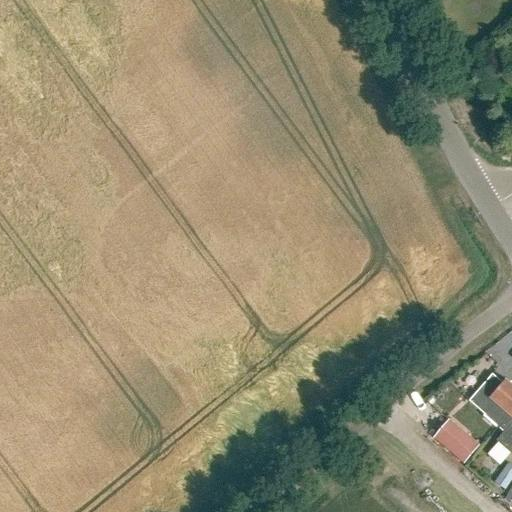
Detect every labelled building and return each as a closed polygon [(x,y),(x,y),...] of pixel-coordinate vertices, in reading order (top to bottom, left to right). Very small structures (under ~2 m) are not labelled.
[(511,332),(500,342),(511,356),(511,332)] [(503,385),(492,376),(469,403),(497,427),(498,426),(496,424),(505,414),(508,416),(511,411),(511,386),(506,381),(503,385)] [(505,414),(496,424),(498,426),(497,427),(503,432),(495,441),(511,455),(511,453),(511,411),(508,416),(505,414)] [(481,449),(451,424),(436,442),(466,467),(481,449)] [(511,466),(507,463),(493,482),(504,490),(511,478),(511,466)]
